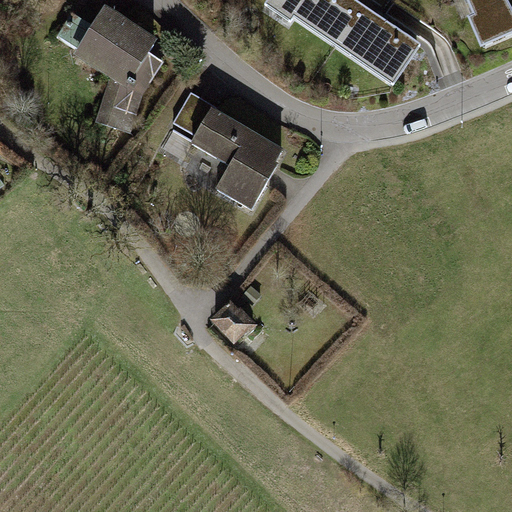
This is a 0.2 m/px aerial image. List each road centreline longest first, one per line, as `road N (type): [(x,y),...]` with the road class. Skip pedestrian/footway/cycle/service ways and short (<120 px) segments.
road 1 (residential): [(424,511),(283,409),(198,325)]
road 2 (residential): [(198,325),(130,217),(0,122)]
road 3 (residential): [(357,131),(198,325)]
road 4 (residential): [(357,131),(263,98),(149,0)]
road 5 (residential): [(511,88),(357,131)]
